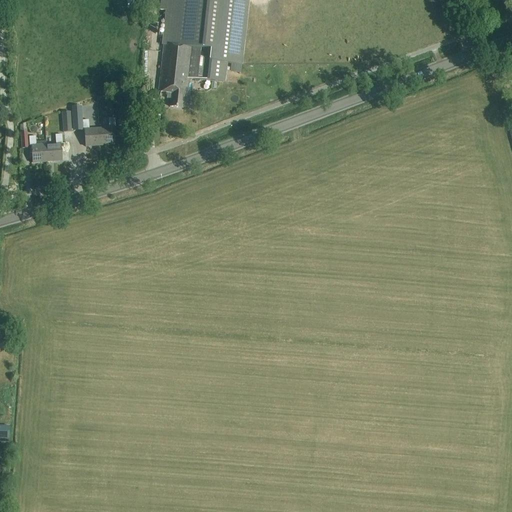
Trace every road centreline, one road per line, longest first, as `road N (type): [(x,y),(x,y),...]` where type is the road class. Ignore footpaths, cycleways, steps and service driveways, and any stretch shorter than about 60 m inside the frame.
road 1 (tertiary): [(4,221),(205,156),(511,40)]
road 2 (unclassified): [(4,221),(9,143),(0,39)]
